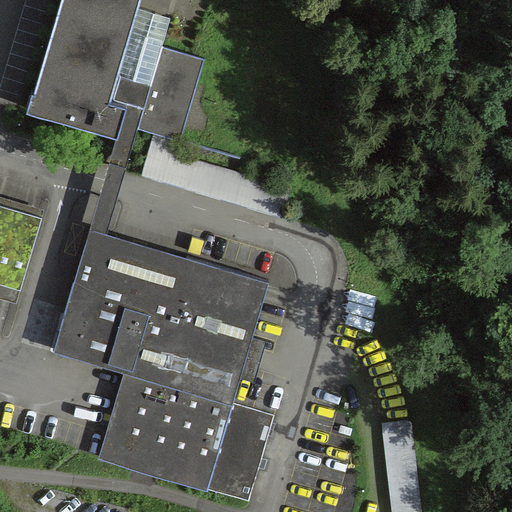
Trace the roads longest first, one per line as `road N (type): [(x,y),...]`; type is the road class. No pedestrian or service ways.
road 1 (unknown): [(73,178),(256,230),(297,255),(309,277),(309,330),(262,511)]
road 2 (unknown): [(0,357),(29,318),(73,178)]
